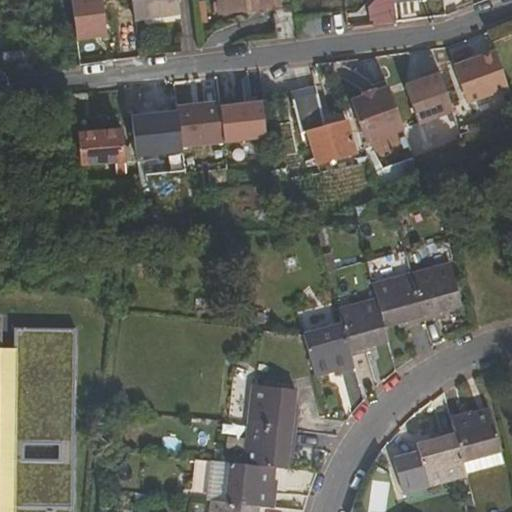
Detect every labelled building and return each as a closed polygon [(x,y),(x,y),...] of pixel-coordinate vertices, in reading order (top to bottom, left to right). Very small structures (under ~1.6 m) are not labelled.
[(72,0),(79,62),(112,59),(105,0),(72,0)] [(181,16),(178,0),(132,0),(135,22),(181,16)] [(218,0),(220,15),(278,7),(277,0),(218,0)] [(372,24),(397,18),(392,0),(368,0),(367,0),(372,24)] [(455,66),(469,103),(509,89),(495,50),(455,66)] [(421,82),(409,87),(419,114),(450,102),(438,70),(419,76),(421,82)] [(386,80),(373,85),(374,89),(375,93),(389,88),(386,80)] [(290,93),(297,119),(320,113),(314,87),(290,93)] [(375,93),(363,97),(352,101),(367,143),(403,130),(389,88),(375,93)] [(68,98),(71,119),(90,117),(88,95),(68,98)] [(309,135),(318,168),(357,157),(348,123),(309,135)] [(123,133),(80,137),(82,166),(126,162),(123,133)] [(109,206),(117,241),(135,237),(127,202),(109,206)] [(413,275),(426,321),(448,316),(447,311),(462,306),(450,265),(413,275)] [(378,301),(385,327),(403,322),(404,327),(426,321),(413,275),(373,287),(378,301)] [(352,357),(372,351),(371,345),(389,340),(385,327),(378,301),(339,312),(343,325),(352,357)] [(335,371),(336,375),(356,370),(352,357),(343,325),(304,336),(315,376),(335,371)] [(76,511),(79,338),(17,338),(17,358),(4,358),(4,394),(0,394),(0,511),(76,511)] [(296,391),(254,387),(250,427),(296,432),(298,409),(294,409),(296,391)] [(491,410),(471,416),(470,413),(450,418),(454,431),(466,476),(506,464),(491,410)] [(274,469),(288,470),(289,454),(294,455),(296,432),(250,427),(246,465),(274,469)] [(417,447),(429,487),(466,476),(454,431),(433,437),(434,442),(417,447)] [(260,508),(276,510),(278,488),(273,488),(274,469),(246,465),(232,464),(227,504),(260,508)] [(259,511),(260,508),(227,504),(213,502),(211,511),(259,511)]
